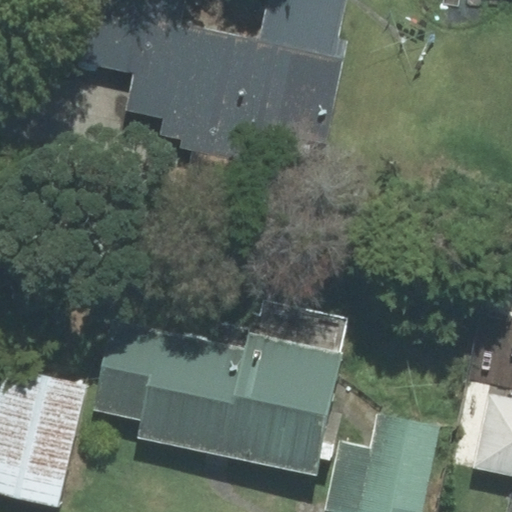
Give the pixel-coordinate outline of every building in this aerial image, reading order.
[(136,72),(129,108),(166,116),(162,134),(183,138),(181,146),(250,160),(256,130),(327,144),(348,38),(337,36),(344,0),(268,0),(260,42),(96,9),(86,61),(136,72)] [(143,418),(139,436),(315,472),(347,319),(260,301),(221,342),(114,320),(95,408),(143,418)] [(511,318),(484,312),(470,379),(491,383),(472,471),(511,479),(511,318)] [(85,387),(6,369),(0,395),(0,491),(58,505),(85,387)] [(370,448),(341,442),(327,509),(343,511),(420,511),(438,427),(377,414),(370,448)]
